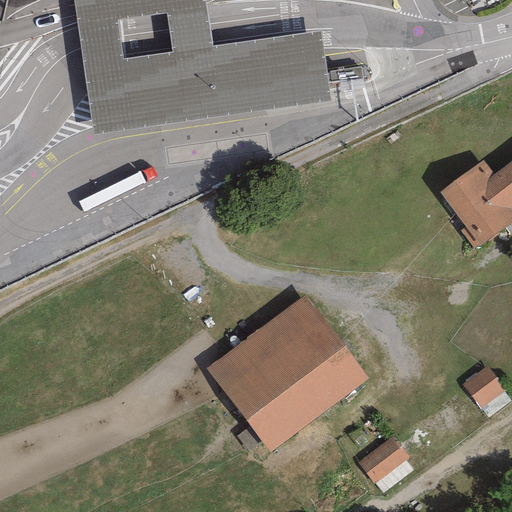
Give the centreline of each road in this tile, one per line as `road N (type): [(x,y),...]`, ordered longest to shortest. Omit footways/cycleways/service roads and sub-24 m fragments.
road 1 (track): [(0,308),(475,80),(503,43)]
road 2 (primary): [(0,36),(121,0)]
